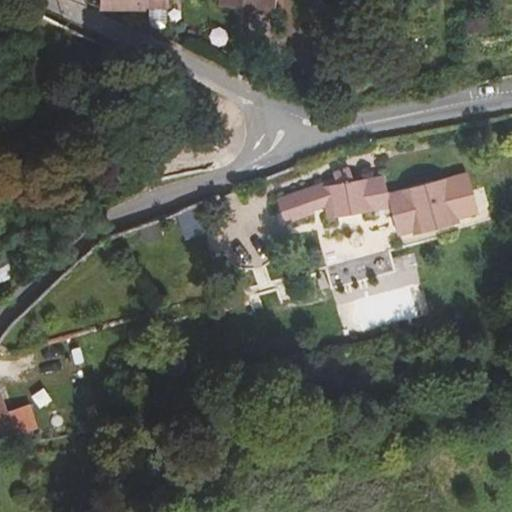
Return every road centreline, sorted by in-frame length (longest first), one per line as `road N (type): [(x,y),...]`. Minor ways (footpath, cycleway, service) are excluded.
road 1 (residential): [(0,325),(96,235),(255,167),(289,140)]
road 2 (unclassified): [(49,0),(257,103),(289,140)]
road 3 (unclassified): [(511,95),(289,140)]
